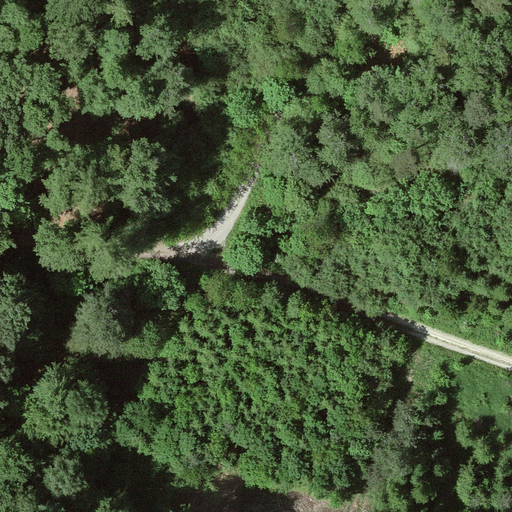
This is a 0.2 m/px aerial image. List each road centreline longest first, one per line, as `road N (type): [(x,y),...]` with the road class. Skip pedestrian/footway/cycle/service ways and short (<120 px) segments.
road 1 (track): [(511,365),(210,254),(0,237)]
road 2 (track): [(210,254),(343,0)]
